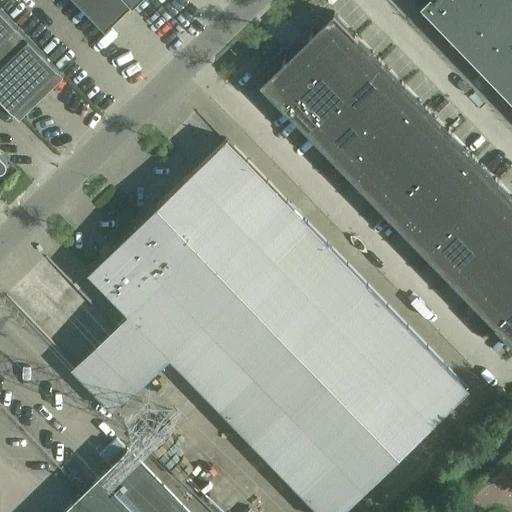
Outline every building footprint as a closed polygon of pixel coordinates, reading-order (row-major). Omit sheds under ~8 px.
[(138,0),(78,0),(105,27),(130,3),(133,5),(138,0)] [(511,0),(426,0),(420,6),(511,101),(511,0)] [(0,7),(0,95),(20,116),(64,74),(0,7)] [(511,194),(334,11),(261,82),(511,340),(511,194)] [(400,455),(469,388),(226,137),(157,204),(400,455)] [(325,189),(319,195),(335,211),(341,204),(325,189)] [(340,511),(400,455),(157,204),(88,271),(128,312),(72,366),(112,408),(168,353),(321,511),(340,511)] [(324,205),(312,215),(323,228),(334,218),(324,205)] [(189,511),(127,447),(59,511),(189,511)]
